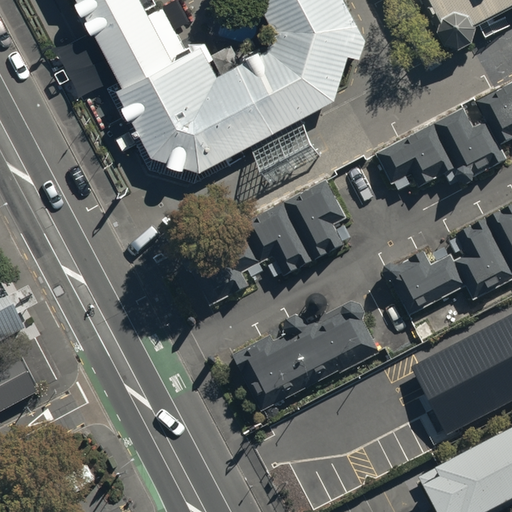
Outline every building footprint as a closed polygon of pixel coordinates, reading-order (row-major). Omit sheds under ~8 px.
[(74,0),(154,154),(201,166),(337,97),(363,25),(348,0),(262,0),(278,28),(216,61),(202,36),(188,43),(165,0),(161,0),(155,4),(153,0),(74,0)] [(511,0),(421,0),(437,29),(437,35),(443,48),(457,52),(471,44),(475,29),(511,9),(511,0)] [(498,147),(511,139),(511,81),(473,102),(483,120),(473,125),(463,106),(374,153),(391,184),(411,173),(418,186),(444,172),(453,188),(505,161),(498,147)] [(347,219),(326,179),(183,255),(210,305),(247,285),(240,272),(273,255),(284,276),(344,244),(334,226),(347,219)] [(472,301),(511,280),(511,207),(457,236),(468,256),(454,263),(450,256),(431,266),(423,250),(395,265),(390,264),(384,267),(381,273),(383,278),(393,283),(410,316),(464,287),(472,301)] [(0,337),(18,328),(0,293),(0,337)] [(262,412),(379,352),(362,319),(364,313),(361,305),(351,301),(327,314),(327,305),(325,299),(321,295),(315,293),(311,294),(307,298),(305,303),(305,308),(308,313),(315,316),(316,318),(306,324),(302,318),(294,315),(286,319),(284,329),(287,335),(273,341),(270,335),(232,354),(262,412)] [(511,313),(411,367),(446,434),(511,399),(511,313)] [(0,360),(0,410),(36,392),(16,353),(0,360)] [(484,511),(511,497),(511,426),(417,477),(435,511),(484,511)] [(60,496),(94,479),(86,462),(52,480),(60,496)]
